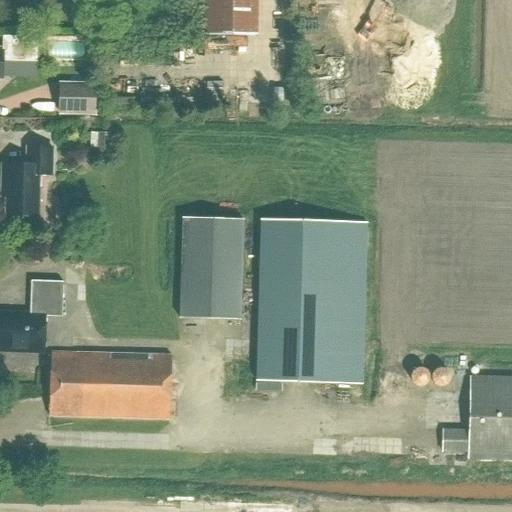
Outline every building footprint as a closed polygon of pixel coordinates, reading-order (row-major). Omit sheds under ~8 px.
[(245,37),(246,0),(197,0),(197,37),(245,37)] [(263,12),(266,61),(279,60),(276,11),(263,12)] [(36,63),(37,39),(2,38),(2,50),(0,49),(0,81),(2,82),(3,62),(36,63)] [(94,117),(94,84),(57,83),(56,116),(94,117)] [(52,176),(52,149),(27,148),(27,166),(2,166),(2,188),(7,188),(6,217),(38,218),(39,176),(52,176)] [(244,321),(246,221),(185,219),(182,319),(244,321)] [(363,385),(367,223),(263,221),(259,382),(363,385)] [(62,318),(63,283),(31,282),(30,316),(0,314),(0,351),(43,353),(45,317),(62,318)] [(171,357),(71,353),(53,355),(51,355),(51,372),(50,397),(49,397),(49,416),(169,420),(170,401),(169,401),(170,376),(171,357)] [(511,462),(511,378),(470,378),(469,430),(441,430),(440,454),(468,454),(468,461),(511,462)]
